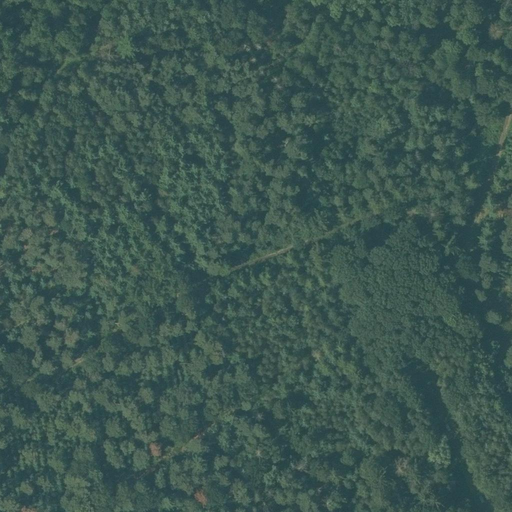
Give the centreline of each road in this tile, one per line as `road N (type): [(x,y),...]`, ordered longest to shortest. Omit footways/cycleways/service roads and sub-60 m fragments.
road 1 (track): [(0,388),(71,364),(195,284),(394,207),(417,212),(428,226),(511,408)]
road 2 (track): [(511,104),(453,270),(511,308)]
